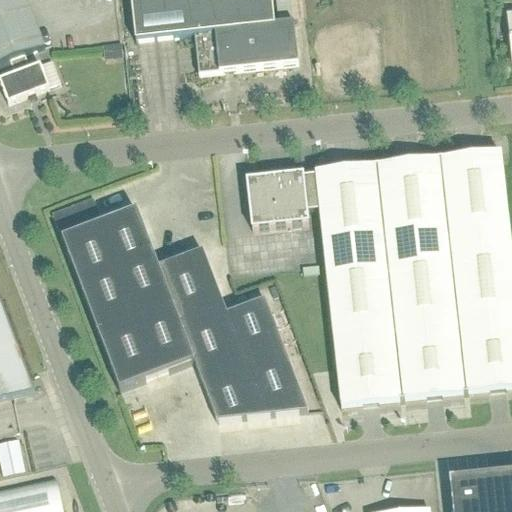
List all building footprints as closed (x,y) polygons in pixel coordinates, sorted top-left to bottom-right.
[(26,0),(0,0),(0,70),(9,67),(15,80),(0,86),(0,88),(8,109),(49,94),(49,93),(60,89),(52,67),(41,71),(40,70),(30,74),(25,61),(48,52),(26,0)] [(271,0),(130,0),(136,48),(194,42),(199,81),(298,70),(294,29),(274,31),(271,0)] [(287,0),(274,0),(277,23),(290,22),(287,0)] [(319,218),(334,353),(341,415),(511,395),(511,258),(501,159),(315,179),(315,182),(303,183),(303,181),(247,187),(252,236),(308,230),(307,219),(319,218)] [(119,397),(194,369),(216,427),(308,418),(266,306),(227,321),(203,257),(158,274),(136,218),(103,231),(93,204),(52,220),(119,397)] [(0,307),(0,408),(35,400),(0,307)] [(511,511),(511,478),(449,486),(452,511),(511,511)] [(63,511),(58,482),(0,493),(0,511),(63,511)]
